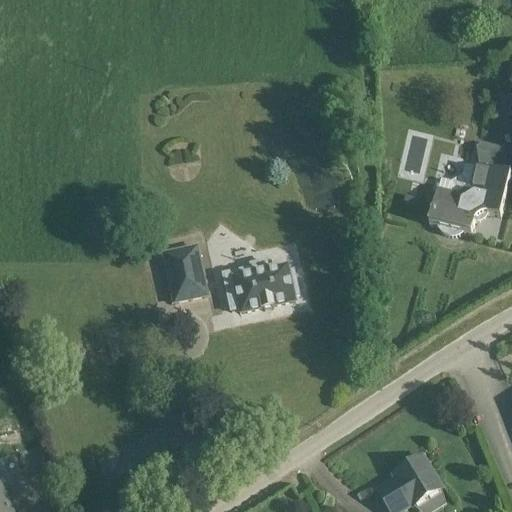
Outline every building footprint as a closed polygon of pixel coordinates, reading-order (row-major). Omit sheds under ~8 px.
[(427,224),(431,225),(436,226),(438,231),(441,235),(444,238),(450,240),(456,239),(461,238),(465,234),(470,236),(474,222),(475,220),(480,216),(485,215),(489,215),(499,218),(509,179),(506,178),(503,153),(488,148),(485,147),(485,148),(482,147),(476,150),(476,156),(476,158),(477,158),(478,171),(475,170),(469,189),(456,198),(435,192),(427,224)] [(198,247),(161,256),(172,308),(210,300),(198,247)] [(269,271),(267,262),(249,266),(250,269),(222,275),(231,313),(240,310),(241,314),(294,302),(293,297),(299,296),(293,271),(288,272),(286,267),(269,271)] [(394,483),(377,494),(388,511),(403,511),(413,506),(441,490),(442,489),(424,460),(392,479),(394,483)] [(0,511),(11,511),(1,485),(0,485),(0,511)]
